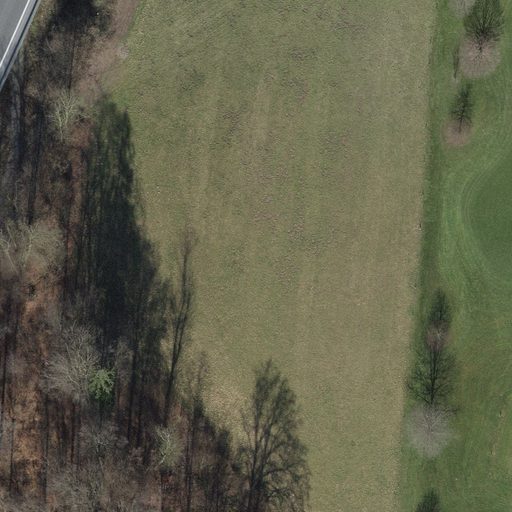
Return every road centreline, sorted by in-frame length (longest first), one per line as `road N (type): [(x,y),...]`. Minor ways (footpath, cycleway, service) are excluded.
road 1 (track): [(15,159),(87,92),(131,0)]
road 2 (track): [(15,159),(28,0)]
